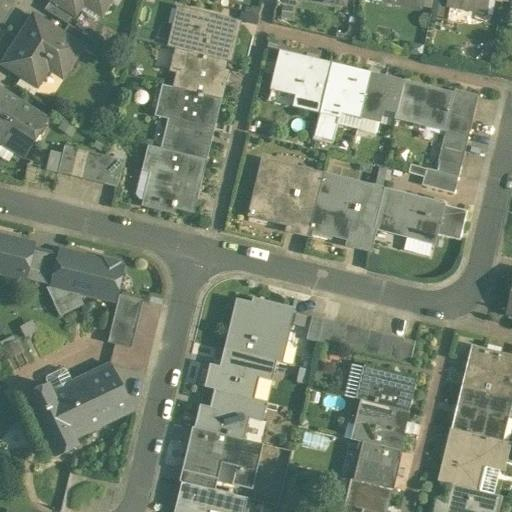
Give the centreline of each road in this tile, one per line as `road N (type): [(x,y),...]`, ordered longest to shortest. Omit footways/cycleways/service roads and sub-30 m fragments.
road 1 (residential): [(196,248),(448,304),(472,286),(511,145)]
road 2 (residential): [(196,248),(130,511)]
road 3 (residential): [(0,199),(196,248)]
